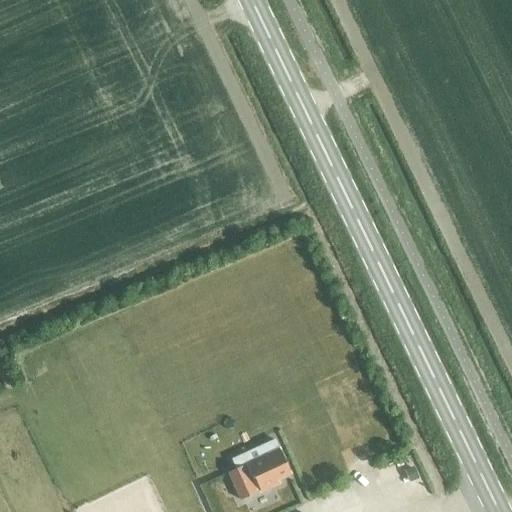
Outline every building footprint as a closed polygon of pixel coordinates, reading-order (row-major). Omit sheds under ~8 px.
[(134,316),(142,331),(179,312),(172,297),(134,316)] [(162,389),(196,378),(192,365),(172,371),(170,366),(156,371),(162,389)] [(81,394),(104,386),(101,376),(77,384),(81,394)] [(211,397),(171,412),(176,424),(216,408),(211,397)] [(131,409),(137,432),(151,429),(145,405),(131,409)] [(224,431),(188,445),(192,457),(228,443),(224,431)] [(260,490),(261,492),(278,484),(275,480),(289,474),(275,445),(259,452),(262,458),(226,475),(237,500),(260,490)] [(383,494),(427,476),(414,445),(354,470),(358,481),(342,488),(351,508),(362,504),(365,511),(379,511),(389,508),(383,494)] [(162,477),(173,472),(164,453),(153,458),(162,477)] [(95,503),(106,498),(97,477),(86,482),(95,503)] [(211,493),(217,511),(232,511),(224,488),(211,493)] [(198,511),(194,503),(182,509),(183,511),(198,511)]
